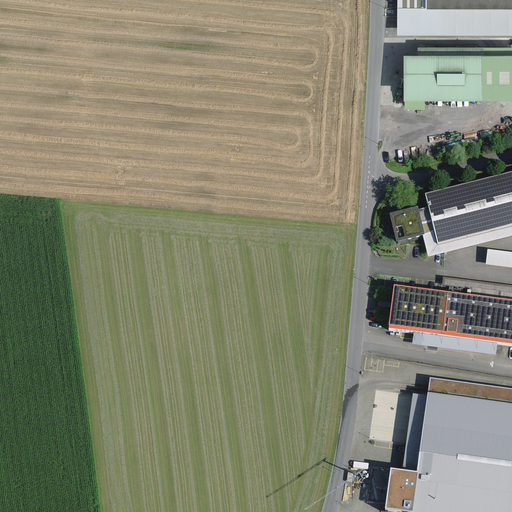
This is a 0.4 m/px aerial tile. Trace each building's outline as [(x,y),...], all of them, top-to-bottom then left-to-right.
[(511,0),(397,0),(398,35),(511,33),(511,0)] [(511,51),(404,52),(404,96),(511,95),(511,51)] [(418,210),(417,206),(390,213),(397,242),(423,235),(429,256),(511,234),(511,172),(426,194),(430,207),(418,210)] [(511,252),(487,250),(485,265),(511,267),(511,252)] [(511,306),(395,291),(393,307),(389,331),(511,347),(511,306)] [(484,354),(485,345),(414,338),(413,348),(484,354)] [(511,511),(511,390),(430,379),(417,475),(391,472),(386,507),(385,511),(511,511)]
